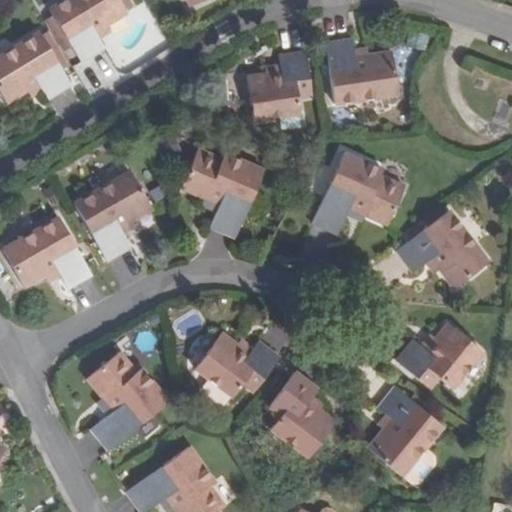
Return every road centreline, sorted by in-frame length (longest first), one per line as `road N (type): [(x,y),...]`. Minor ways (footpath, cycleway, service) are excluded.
road 1 (residential): [(333,307),(203,276),(119,306),(9,365)]
road 2 (residential): [(284,0),(0,183)]
road 3 (residential): [(82,511),(9,365)]
road 4 (unknown): [(461,13),(449,65),(452,96),(472,126),(492,127)]
